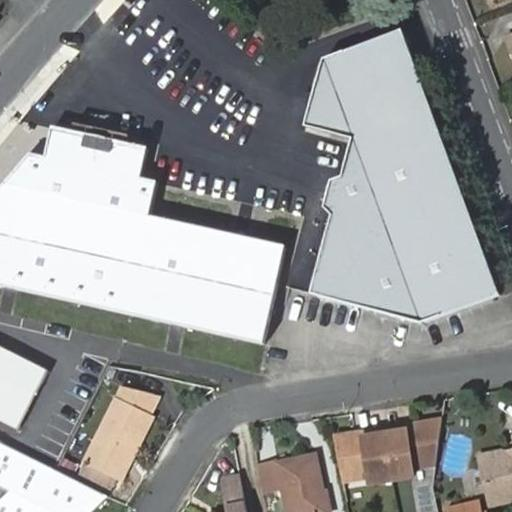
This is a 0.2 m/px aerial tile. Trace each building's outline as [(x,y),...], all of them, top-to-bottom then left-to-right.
[(343,233),(327,298),(426,324),(501,296),(403,31),(323,60),(307,128),(354,142),(335,221),(343,233)] [(0,282),(267,345),(290,249),(154,215),(162,182),(145,178),(152,149),(117,141),(115,153),(88,147),(91,134),(56,127),(50,156),(34,152),(0,192),(0,282)] [(115,153),(117,141),(119,134),(92,127),(91,134),(88,147),(115,153)] [(315,295),(327,298),(343,233),(335,221),(315,295)] [(0,422),(21,433),(50,375),(0,350),(0,422)] [(114,478),(148,416),(160,394),(122,387),(81,462),(114,478)] [(152,417),(148,416),(114,478),(118,480),(152,417)] [(353,431),(331,434),(335,450),(439,427),(441,417),(415,422),(416,428),(356,436),(353,431)] [(439,427),(335,450),(342,487),(370,482),(372,490),(416,482),(415,475),(435,471),(439,427)] [(89,511),(104,497),(51,471),(0,445),(0,487),(8,491),(0,499),(0,511),(89,511)] [(494,504),(511,500),(511,449),(484,455),(494,504)] [(257,466),(262,494),(284,491),(288,511),(326,511),(322,491),(325,491),(317,455),(279,463),(278,462),(257,466)] [(245,511),(240,476),(220,480),(225,511),(245,511)] [(322,491),(326,511),(332,511),(328,491),(325,491),(322,491)] [(449,511),(482,511),(481,503),(449,511)]
